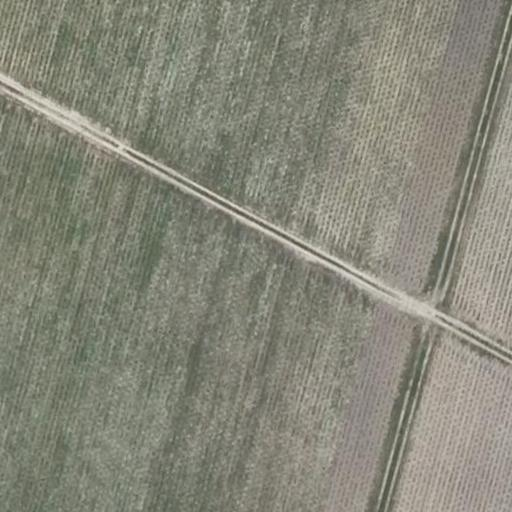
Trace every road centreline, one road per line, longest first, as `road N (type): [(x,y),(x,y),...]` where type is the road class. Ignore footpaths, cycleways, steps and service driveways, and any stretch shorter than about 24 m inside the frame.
road 1 (track): [(0,81),(511,359)]
road 2 (track): [(511,19),(376,511)]
